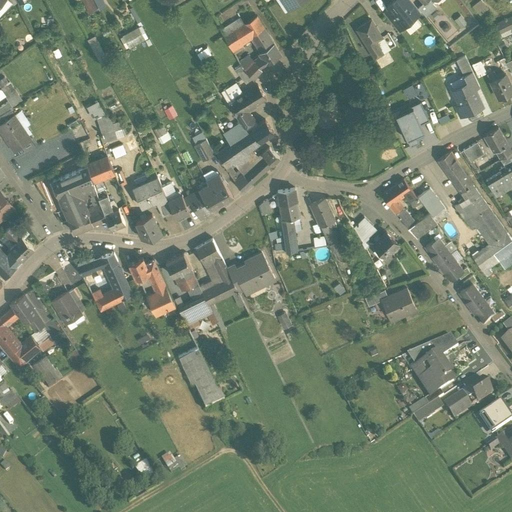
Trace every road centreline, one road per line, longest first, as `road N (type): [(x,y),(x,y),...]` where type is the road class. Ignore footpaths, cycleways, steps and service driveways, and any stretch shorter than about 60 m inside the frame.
road 1 (tertiary): [(56,243),(173,247),(281,173)]
road 2 (residential): [(362,193),(405,233),(511,376)]
road 3 (track): [(283,511),(235,453),(124,511)]
road 4 (tertiary): [(281,173),(299,56),(341,0)]
road 5 (residential): [(362,193),(511,110)]
